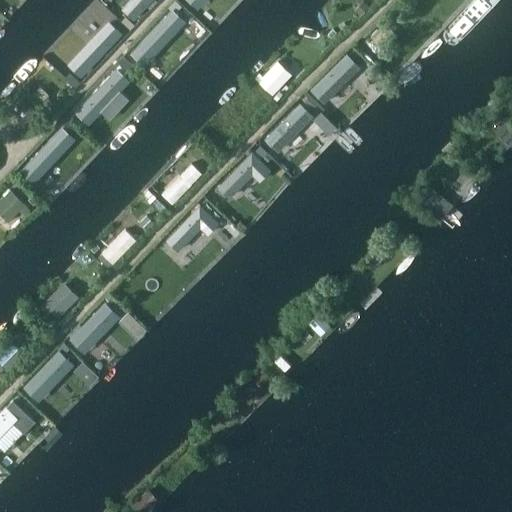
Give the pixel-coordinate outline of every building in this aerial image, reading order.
[(122,0),(116,6),(128,18),(145,1),(144,0),(122,0)] [(190,0),(202,13),(216,0),(190,0)] [(354,0),(366,10),(375,0),(354,0)] [(148,40),(134,55),(151,70),(164,54),(148,40)] [(94,60),(81,50),(65,68),(78,79),(94,60)] [(261,79),(274,92),(288,77),(274,65),(261,79)] [(511,95),(497,110),(509,122),(511,119),(511,95)] [(7,107),(25,121),(34,111),(16,96),(7,107)] [(380,120),(369,107),(333,140),(344,152),(380,120)] [(497,110),(483,124),(501,142),(511,131),(511,125),(509,122),(497,110)] [(71,128),(62,137),(76,151),(85,142),(71,128)] [(301,198),(334,164),(322,152),(289,186),(301,198)] [(178,175),(157,197),(169,207),(189,186),(178,175)] [(426,184),(414,198),(435,214),(437,212),(433,208),(443,197),(426,184)] [(0,221),(3,225),(22,206),(7,191),(0,197),(0,221)] [(273,202),(232,242),(245,255),(286,215),(273,202)] [(112,264),(128,248),(119,239),(103,254),(112,264)] [(244,254),(232,242),(205,270),(217,282),(244,254)] [(54,322),(69,307),(55,293),(39,308),(54,322)] [(317,313),(308,322),(317,331),(325,322),(317,313)] [(0,353),(0,364),(5,371),(25,356),(14,343),(0,353)] [(264,372),(255,381),(260,386),(269,376),(264,372)] [(253,383),(241,395),(248,402),(260,391),(253,383)] [(238,396),(232,403),(235,406),(241,400),(238,396)] [(39,434),(0,479),(0,488),(8,497),(53,446),(39,434)] [(149,489),(133,502),(141,511),(147,511),(160,501),(149,489)]
